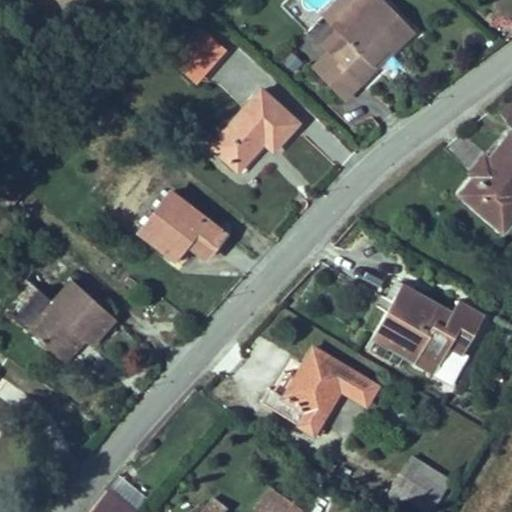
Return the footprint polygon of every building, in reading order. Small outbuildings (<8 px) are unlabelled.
[(328,0),(318,11),(342,35),(325,51),(355,80),(409,24),(384,0),(328,0)] [(201,26),(183,45),(204,64),(221,46),(201,26)] [(183,45),(173,56),(193,75),(204,64),(183,45)] [(355,80),(325,51),(310,67),(340,95),(355,80)] [(229,168),(258,140),(265,148),(292,119),(255,82),(199,137),(229,168)] [(511,120),(511,102),(502,111),(511,122),(511,120)] [(511,221),(511,131),(506,127),(484,159),(492,165),(482,179),(475,173),(462,193),(508,227),(511,221)] [(484,159),(476,154),(467,168),(475,173),(482,179),(492,165),(484,159)] [(169,251),(179,238),(204,256),(220,233),(163,189),(135,228),(169,251)] [(74,277),(54,300),(38,289),(14,317),(57,355),(77,332),(90,342),(115,314),(74,277)] [(389,295),(367,340),(410,361),(415,351),(437,362),(448,343),(460,350),(484,304),(459,292),(451,305),(399,278),(389,295)] [(368,381),(303,341),(276,389),(262,380),(252,397),(304,429),(332,383),(358,398),(368,381)] [(443,480),(404,457),(398,467),(437,490),(443,480)] [(424,511),(437,490),(398,467),(385,492),(419,511),(424,511)] [(118,477),(106,491),(137,511),(138,510),(148,497),(118,477)] [(303,488),(288,479),(283,480),(276,490),(295,502),(303,488)] [(103,495),(88,511),(290,511),(296,503),(295,502),(276,490),(274,488),(265,483),(243,511),(218,511),(223,506),(208,497),(198,511),(141,511),(138,510),(137,511),(106,491),(103,495)]
